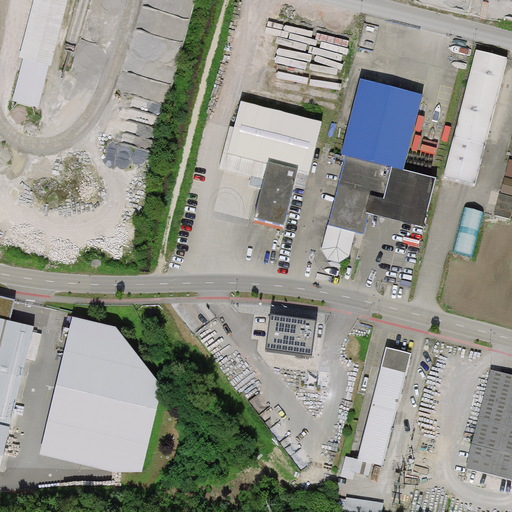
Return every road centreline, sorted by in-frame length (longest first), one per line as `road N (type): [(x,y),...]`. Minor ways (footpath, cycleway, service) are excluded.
road 1 (residential): [(511,340),(333,294),(0,275)]
road 2 (track): [(228,0),(157,284)]
road 3 (residential): [(339,0),(511,42)]
